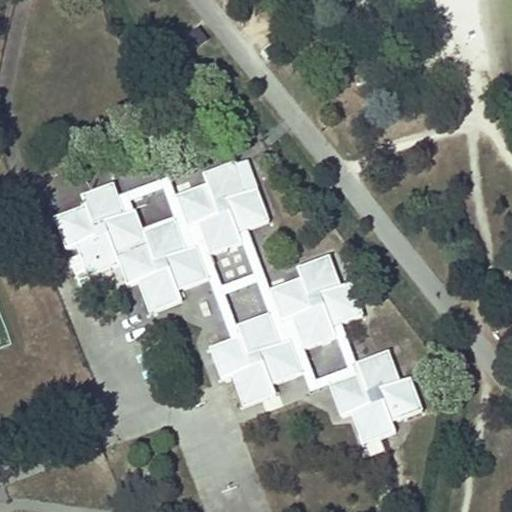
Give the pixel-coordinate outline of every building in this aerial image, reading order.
[(191,13),(174,27),(198,55),(215,41),(191,13)] [(268,219),(262,204),(257,188),(248,191),(237,160),(205,172),(208,180),(178,191),(191,227),(200,224),(211,252),(242,241),(238,230),(249,226),(268,219)] [(171,172),(117,191),(124,211),(136,207),(133,201),(164,189),(174,217),(185,247),(196,243),(209,277),(231,336),(241,332),(237,322),(225,289),(221,280),(211,252),(200,224),(191,227),(178,191),(171,172)] [(180,295),(178,288),(209,277),(196,243),(185,247),(174,217),(144,228),(136,207),(124,211),(117,191),(114,183),(82,195),(85,203),(58,213),(69,244),(77,242),(88,272),(120,261),(128,284),(141,279),(151,305),(180,295)] [(249,226),(238,230),(242,241),(252,267),(256,277),(268,311),(279,343),(290,339),(309,389),(329,383),(361,369),(358,362),(341,322),(332,325),(336,333),(347,362),(315,373),(304,344),(293,315),(284,319),(272,286),(249,226)] [(300,268),(302,275),(272,286),(284,319),(293,315),(304,344),(336,333),(332,325),(341,322),(364,313),(352,281),(341,285),(330,257),(300,268)] [(225,289),(256,277),(252,267),(221,280),(225,289)] [(273,388),(270,379),(300,368),(290,339),(279,343),(268,311),(237,322),(241,332),(231,336),(209,343),(221,377),(231,374),(240,399),(273,388)] [(347,362),(336,333),(304,344),(315,373),(347,362)] [(423,409),(416,393),(409,377),(401,380),(388,350),(358,362),(361,369),(329,383),(343,415),(351,412),(363,441),(393,428),(390,423),(423,409)] [(175,476),(188,473),(182,452),(169,456),(175,476)]
